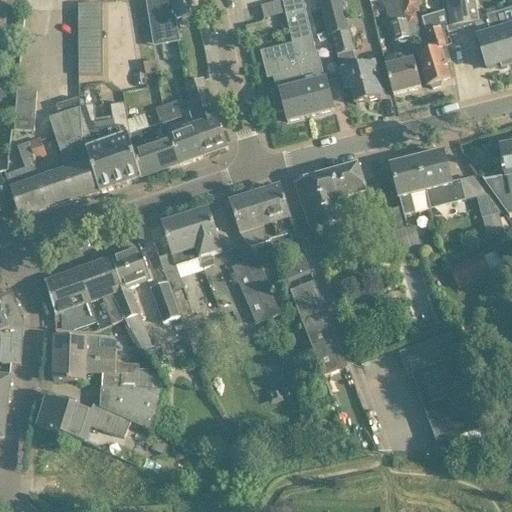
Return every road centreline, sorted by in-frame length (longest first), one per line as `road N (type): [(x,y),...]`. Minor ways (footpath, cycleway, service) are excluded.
road 1 (residential): [(260,169),(511,104)]
road 2 (residential): [(16,255),(260,169)]
road 3 (residential): [(16,255),(32,324),(7,501),(0,502)]
road 4 (residential): [(260,169),(215,0)]
